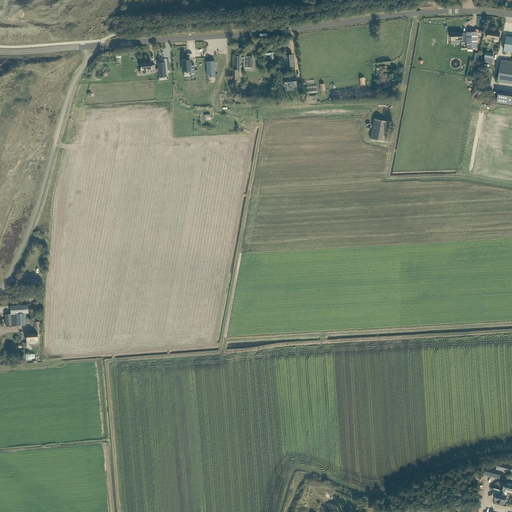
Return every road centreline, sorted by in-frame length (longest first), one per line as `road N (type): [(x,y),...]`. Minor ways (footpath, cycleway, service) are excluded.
road 1 (unclassified): [(102,45),(410,13),(511,15)]
road 2 (track): [(415,13),(388,179),(511,188)]
road 3 (unclassified): [(0,290),(28,231),(71,87),(88,60)]
